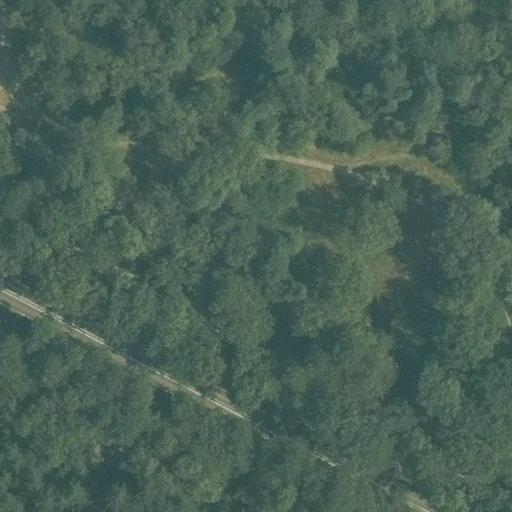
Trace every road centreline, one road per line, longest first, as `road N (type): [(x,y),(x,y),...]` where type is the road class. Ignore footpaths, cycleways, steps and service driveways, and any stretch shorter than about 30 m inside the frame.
road 1 (unknown): [(0,189),(96,224),(313,331),(511,395)]
road 2 (primary): [(431,511),(0,280)]
